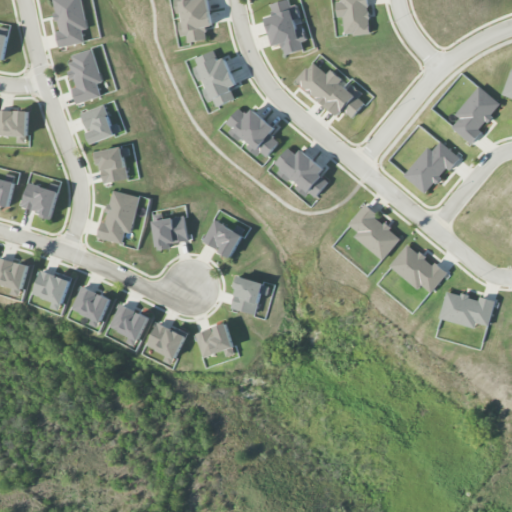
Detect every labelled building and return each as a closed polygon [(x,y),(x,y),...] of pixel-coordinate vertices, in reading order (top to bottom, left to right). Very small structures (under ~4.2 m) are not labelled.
[(59,48),(85,43),(82,31),(88,30),(82,0),(52,0),(59,31),(56,32),(59,48)] [(208,40),(206,27),(212,27),(208,0),(176,0),(181,37),(188,36),(189,43),(208,40)] [(274,47),(283,45),(285,55),(307,50),(301,28),(297,29),(295,20),(300,19),(296,5),(290,6),(288,0),(287,0),(270,4),(273,16),(266,18),(274,47)] [(344,17),(345,36),(370,35),(368,0),(341,0),(341,2),(336,2),(337,18),(344,17)] [(0,60),(5,61),(10,35),(0,33),(0,60)] [(76,105),(102,97),(98,84),(103,83),(93,50),(72,56),(74,63),(68,64),(75,88),(72,89),(76,105)] [(217,59),(214,52),(196,57),(198,65),(217,59)] [(237,86),(225,56),(195,69),(213,109),(236,100),(231,88),(237,86)] [(295,83),(339,117),(343,111),(353,119),(367,100),(350,87),(350,88),(329,71),(327,74),(311,62),(295,83)] [(502,97),(511,99),(511,69),(511,70),(502,97)] [(452,128),(470,143),(502,106),(479,87),(456,115),(460,119),(452,128)] [(91,144),(123,135),(119,123),(111,126),(106,106),(82,113),(91,144)] [(280,142),(271,135),(276,128),(252,110),(248,116),(238,109),(225,127),(242,140),(241,141),(266,159),(280,142)] [(0,136),(29,137),(29,112),(0,110),(0,136)] [(428,147),(405,176),(428,195),(459,157),(440,142),(433,151),(428,147)] [(94,152),(96,165),(102,165),(104,184),(128,181),(124,148),(94,152)] [(273,167),(298,185),(296,187),(315,201),(329,181),(320,175),(325,168),(301,150),(297,155),(287,148),(273,167)] [(0,204),(11,207),(16,182),(0,178),(0,204)] [(22,207),(41,213),(40,217),(52,221),(60,192),(28,183),(22,207)] [(133,234),(140,197),(112,191),(106,223),(102,222),(98,239),(124,244),(126,233),(133,234)] [(349,226),(359,233),(354,238),(384,261),(402,237),(363,207),(349,226)] [(153,221),(157,251),(170,250),(170,244),(188,242),(186,217),(153,221)] [(203,242),(232,258),(244,235),(215,220),(203,242)] [(448,273),(436,263),(434,266),(408,244),(390,267),(419,290),(422,286),(432,293),(448,273)] [(0,284),(13,288),(11,294),(21,297),(30,266),(0,257),(0,284)] [(51,309),(61,312),(71,279),(41,270),(33,295),(53,301),(51,309)] [(232,309),(256,315),(265,284),(241,277),(232,309)] [(112,299),(82,287),(72,310),(92,319),(89,325),(99,330),(112,299)] [(489,327),(495,301),(480,297),(479,300),(447,292),(440,319),(475,328),(476,323),(489,327)] [(130,336),(127,343),(137,348),(150,318),(120,304),(110,328),(130,336)] [(177,360),(188,336),(158,322),(147,346),(168,356),(177,360)] [(235,349),(227,324),(196,334),(204,359),(235,349)]
